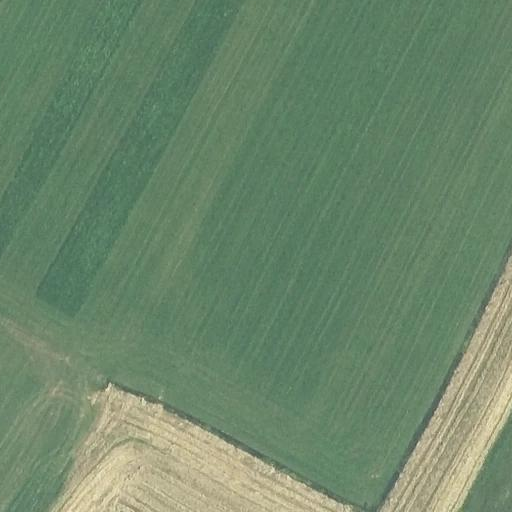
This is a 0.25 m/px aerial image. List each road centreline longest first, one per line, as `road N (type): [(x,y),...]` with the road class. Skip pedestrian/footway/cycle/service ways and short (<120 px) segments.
road 1 (track): [(275,511),(163,450),(117,437),(56,511)]
road 2 (track): [(511,364),(430,511)]
